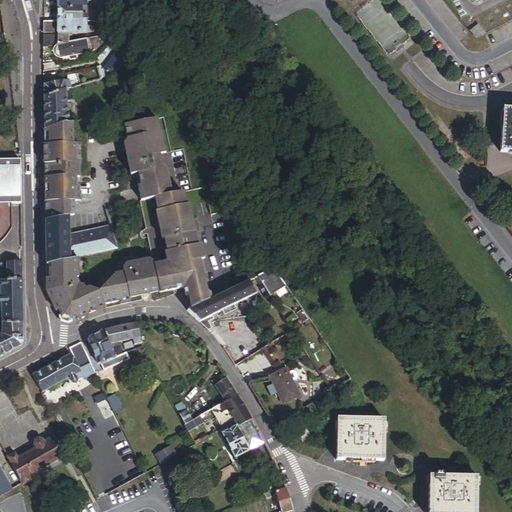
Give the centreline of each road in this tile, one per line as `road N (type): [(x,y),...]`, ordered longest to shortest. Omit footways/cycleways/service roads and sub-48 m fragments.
road 1 (tertiary): [(40,343),(31,37),(23,0)]
road 2 (residential): [(40,343),(143,313),(183,320),(225,361),(288,473)]
road 3 (residential): [(308,0),(511,255)]
road 4 (residential): [(288,473),(338,478),(386,496),(402,511)]
road 5 (unclassified): [(416,0),(467,57),(511,43)]
